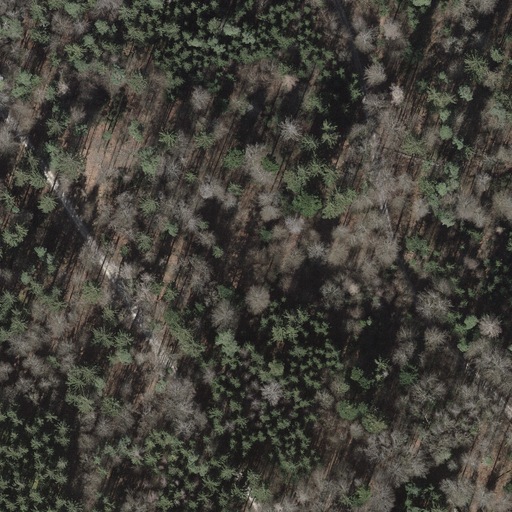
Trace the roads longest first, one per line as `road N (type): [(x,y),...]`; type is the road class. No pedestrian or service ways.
road 1 (track): [(258,511),(0,108)]
road 2 (track): [(336,0),(406,280),(439,331),(511,411)]
